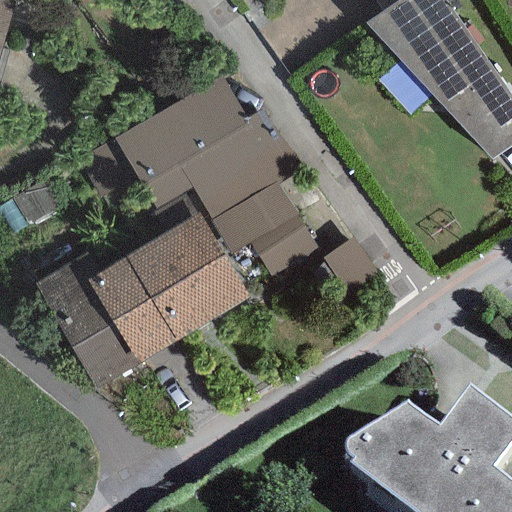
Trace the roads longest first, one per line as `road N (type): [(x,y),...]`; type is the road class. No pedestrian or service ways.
road 1 (residential): [(432,315),(204,0)]
road 2 (residential): [(432,315),(150,493)]
road 3 (residential): [(150,493),(108,428),(0,329)]
